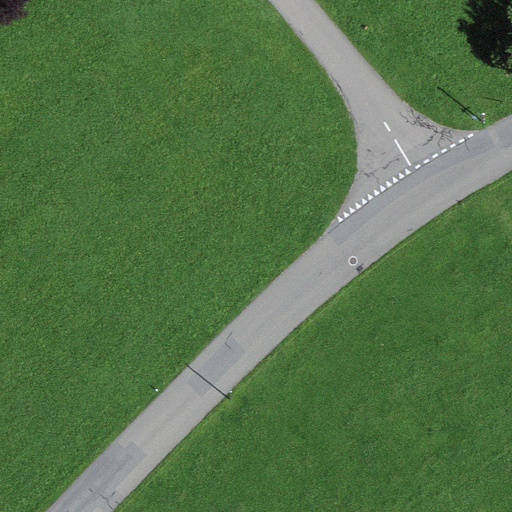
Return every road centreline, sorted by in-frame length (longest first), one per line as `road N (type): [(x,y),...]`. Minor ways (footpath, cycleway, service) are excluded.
road 1 (tertiary): [(85,511),(273,314),(349,247),(428,194)]
road 2 (unclassified): [(428,194),(351,72),(290,0)]
